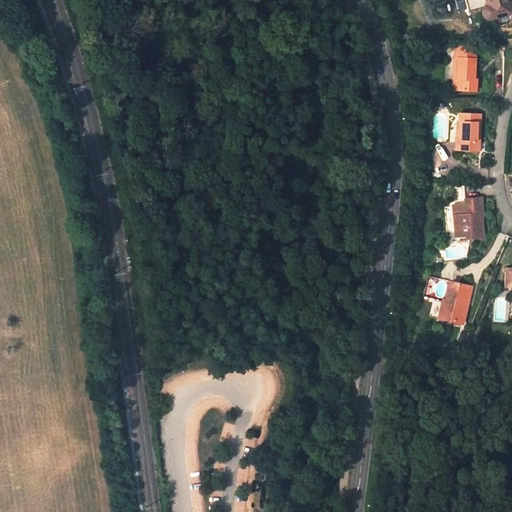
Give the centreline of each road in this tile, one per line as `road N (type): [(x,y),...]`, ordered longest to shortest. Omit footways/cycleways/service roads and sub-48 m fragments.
road 1 (tertiary): [(360,0),(387,83),(394,175),(356,511)]
road 2 (residential): [(511,224),(496,194),(495,133),(511,85)]
